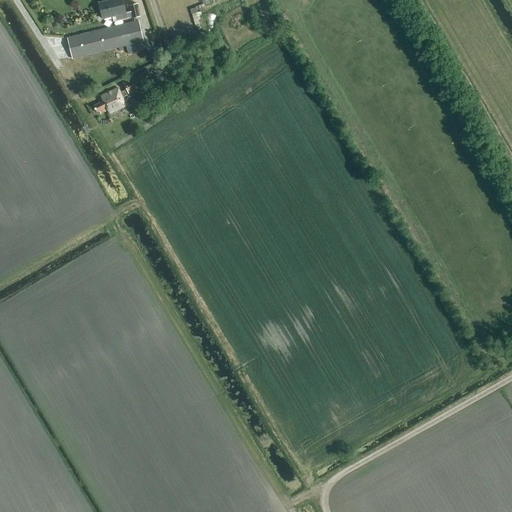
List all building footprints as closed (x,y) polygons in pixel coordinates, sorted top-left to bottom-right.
[(125,13),(122,0),(112,0),(99,3),(103,19),(112,17),(113,22),(132,18),(132,19),(141,17),(137,3),(128,6),(130,12),(125,13)] [(137,43),(143,41),(138,21),(67,39),(72,59),(124,46),(137,43)] [(137,43),(124,46),(126,54),(139,51),(137,43)] [(128,96),(153,84),(147,71),(122,83),(128,96)] [(109,114),(127,105),(118,87),(100,96),(102,100),(92,105),(96,112),(99,110),(100,113),(107,110),(109,114)]
